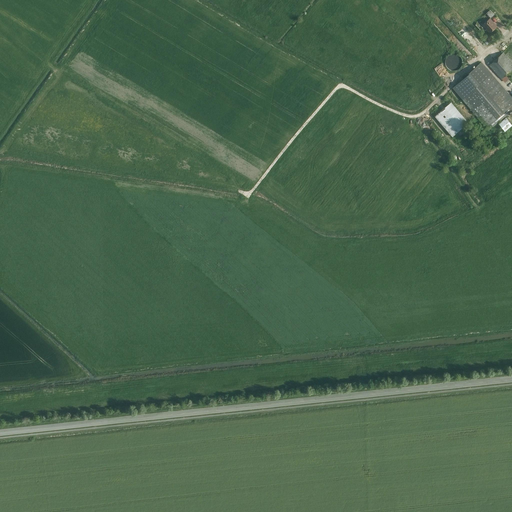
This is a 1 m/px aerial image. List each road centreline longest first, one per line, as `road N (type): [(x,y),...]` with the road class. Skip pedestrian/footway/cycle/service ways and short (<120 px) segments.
road 1 (residential): [(0,432),(511,379)]
road 2 (track): [(242,202),(336,88),(415,117),(458,78)]
